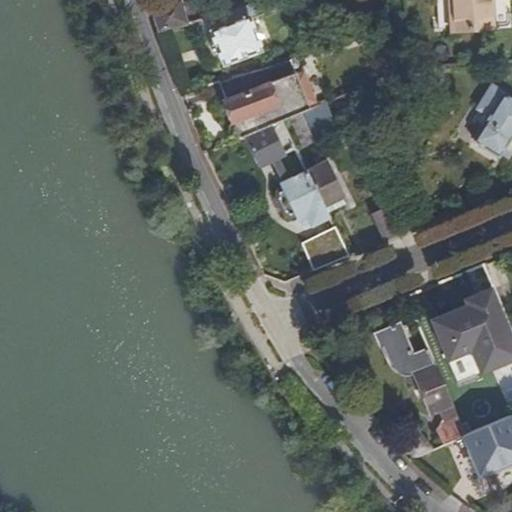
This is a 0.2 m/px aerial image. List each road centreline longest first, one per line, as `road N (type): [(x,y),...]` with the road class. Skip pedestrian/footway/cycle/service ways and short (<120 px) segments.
road 1 (residential): [(275,323),(165,96),(133,0)]
road 2 (residential): [(511,222),(275,323)]
road 3 (residential): [(444,511),(310,383),(275,323)]
